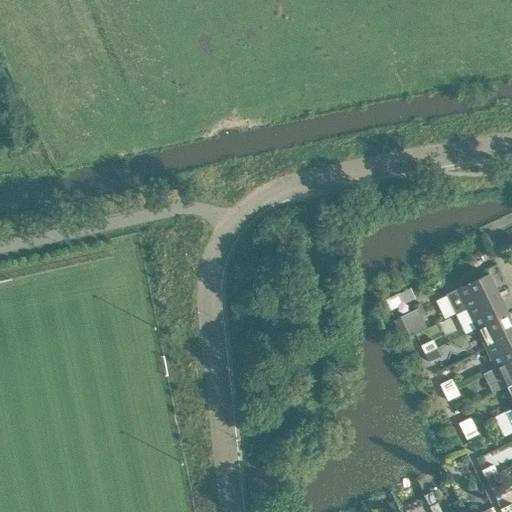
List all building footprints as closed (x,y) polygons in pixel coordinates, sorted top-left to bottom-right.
[(466,309),(498,294),(488,274),(446,294),(456,314),(466,309)] [(476,329),(507,313),(498,294),(466,309),(476,329)] [(400,316),(409,336),(427,328),(417,308),(400,316)] [(511,335),(511,322),(507,313),(476,329),(485,348),(511,335)] [(511,359),(511,335),(485,348),(495,367),(511,359)] [(432,340),(421,346),(425,354),(436,348),(432,340)] [(440,356),(436,348),(425,354),(429,362),(440,356)] [(504,387),(511,383),(511,359),(495,367),(483,373),(492,393),(504,387)] [(451,379),(440,384),(444,392),(455,387),(451,379)] [(459,395),(455,387),(444,392),(447,400),(459,395)] [(470,417),(459,423),(462,431),(474,426),(470,417)] [(478,434),(474,426),(462,431),(466,439),(478,434)] [(493,464),(481,470),(485,478),(497,473),(493,464)] [(501,481),(497,473),(485,478),(489,486),(501,481)] [(511,511),(511,503),(501,509),(500,509),(501,511),(511,511)]
